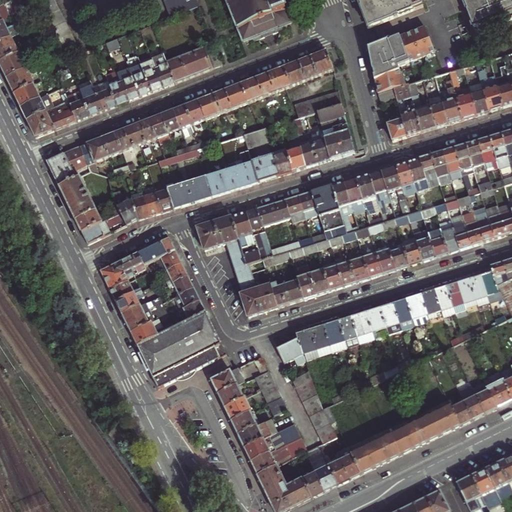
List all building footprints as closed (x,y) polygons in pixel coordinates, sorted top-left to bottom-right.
[(81,54),(54,0),(52,0),(42,4),(70,59),(81,54)] [(167,0),(163,2),(170,19),(200,8),(196,0),(167,0)] [(282,0),(227,0),(244,41),(248,40),(250,43),(256,41),(289,29),(287,25),(292,23),(282,0)] [(365,0),(358,3),(366,24),(398,14),(422,6),(425,5),(423,0),(365,0)] [(511,0),(466,0),(471,10),(472,10),(474,16),(473,16),(480,33),(511,20),(511,0)] [(5,5),(0,6),(0,24),(3,23),(4,23),(12,19),(5,5)] [(0,44),(12,38),(4,23),(3,23),(0,24),(0,44)] [(370,48),(372,63),(376,83),(379,96),(395,91),(398,90),(407,87),(399,68),(436,54),(426,27),(416,30),(404,35),(370,48)] [(12,38),(0,44),(0,63),(20,54),(12,38)] [(118,40),(106,45),(109,52),(121,47),(118,40)] [(207,72),(223,66),(217,52),(208,56),(205,49),(168,64),(176,85),(186,81),(207,72)] [(294,65),(284,69),(291,88),(334,71),(327,52),(294,65)] [(0,64),(5,75),(7,80),(27,70),(20,54),(0,63),(0,64)] [(151,56),(139,61),(141,65),(153,60),(151,56)] [(164,56),(153,60),(164,89),(171,86),(176,85),(168,64),(164,56)] [(129,69),(133,79),(141,98),(147,96),(152,94),(145,75),(141,65),(139,61),(139,59),(127,63),(129,69)] [(164,89),(153,60),(141,65),(145,75),(152,94),(156,92),(164,89)] [(477,72),(481,85),(489,113),(500,110),(504,109),(498,89),(497,87),(490,89),(487,78),(483,64),(477,66),(475,66),(477,72)] [(475,66),(463,70),(465,74),(465,75),(477,72),(475,66)] [(40,84),(32,68),(27,70),(35,86),(40,84)] [(122,84),(129,103),(137,100),(141,98),(133,79),(129,69),(118,74),(122,84)] [(249,104),(291,88),(284,69),(264,77),(241,86),(249,104)] [(27,70),(7,80),(13,90),(15,95),(34,86),(35,86),(27,70)] [(461,90),(457,77),(455,72),(449,74),(451,82),(454,89),(457,88),(458,91),(461,90)] [(505,86),(498,89),(504,109),(511,106),(511,85),(511,84),(510,77),(508,72),(502,74),(505,86)] [(108,82),(111,91),(117,107),(123,105),(129,103),(122,84),(118,74),(117,73),(106,77),(108,82)] [(497,87),(498,89),(505,86),(502,74),(494,76),(497,87)] [(497,87),(494,76),(487,78),(490,89),(497,87)] [(423,82),(426,93),(432,91),(429,80),(423,82)] [(96,93),(104,112),(111,110),(117,107),(111,91),(108,82),(94,88),(96,93)] [(422,107),(416,84),(409,86),(413,98),(415,106),(416,112),(422,134),(430,131),(437,129),(431,108),(421,110),(422,107)] [(489,113),(481,85),(469,88),(469,89),(471,95),(477,117),(486,114),(489,113)] [(37,92),(34,86),(15,95),(20,105),(22,109),(41,100),(40,98),(48,94),(45,88),(37,92)] [(206,121),(249,104),(241,86),(220,94),(198,102),(206,121)] [(404,101),(413,98),(409,86),(407,87),(398,90),(395,91),(397,98),(402,116),(403,121),(408,138),(418,135),(422,134),(416,112),(415,106),(407,108),(404,101)] [(59,91),(65,104),(69,102),(68,98),(64,88),(59,91)] [(454,89),(463,121),(472,119),(477,117),(471,95),(463,98),(461,91),(461,90),(458,91),(457,88),(454,89)] [(440,97),(442,104),(449,126),(456,123),(463,121),(454,89),(448,91),(440,94),(440,97)] [(469,89),(461,91),(463,98),(471,95),(469,89)] [(395,91),(379,96),(381,104),(397,98),(395,91)] [(340,92),(295,106),(299,120),(300,119),(306,117),(318,114),(343,106),(340,92)] [(68,98),(69,102),(77,123),(84,120),(88,119),(91,118),(85,101),(81,93),(68,98)] [(98,115),(104,112),(96,93),(92,95),(93,98),(85,101),(91,118),(98,115)] [(28,121),(55,109),(49,96),(41,100),(22,109),(27,119),(28,121)] [(431,108),(437,129),(443,127),(449,126),(442,104),(438,105),(436,98),(433,99),(432,97),(428,98),(431,108)] [(65,104),(55,109),(28,121),(34,133),(36,139),(77,123),(69,102),(65,104)] [(194,104),(186,107),(193,126),(206,121),(198,102),(194,104)] [(343,127),(323,133),(324,134),(331,162),(343,158),(355,154),(343,106),(318,114),(321,125),(341,120),(343,127)] [(181,109),(174,112),(184,138),(196,134),(193,126),(186,107),(181,109)] [(166,115),(162,117),(172,141),(173,144),(185,139),(184,138),(174,112),(166,115)] [(172,141),(162,117),(158,118),(150,121),(158,140),(160,146),(172,141)] [(319,165),(311,137),(310,133),(304,135),(300,119),(299,120),(294,121),(307,169),(314,167),(319,165)] [(322,129),(323,133),(343,127),(341,120),(321,125),(322,126),(322,129)] [(123,153),(158,140),(150,121),(134,128),(116,135),(123,153)] [(295,151),(288,153),(294,173),(301,171),(307,169),(294,121),(289,123),(292,136),(291,136),(295,151)] [(408,138),(403,121),(396,123),(388,126),(393,143),(403,140),(408,138)] [(270,143),(274,157),(280,178),(288,175),(294,173),(288,153),(280,125),(266,130),(270,143)] [(245,136),(249,149),(270,143),(266,130),(259,132),(245,136)] [(511,132),(510,133),(503,136),(511,162),(511,165),(511,132)] [(324,134),(311,137),(319,165),(326,163),(331,162),(324,134)] [(123,153),(116,135),(106,138),(102,140),(110,159),(123,153)] [(499,137),(491,139),(499,166),(501,171),(511,167),(511,165),(511,162),(503,136),(499,137)] [(479,143),(486,164),(487,170),(499,166),(491,139),(487,140),(479,143)] [(92,144),(81,148),(88,165),(89,167),(110,159),(102,140),(92,144)] [(200,145),(202,149),(215,145),(213,141),(200,145)] [(474,144),(467,147),(474,168),(486,164),(479,143),(474,144)] [(188,148),(190,153),(198,151),(202,149),(200,145),(188,148)] [(474,168),(467,147),(462,148),(455,150),(464,178),(469,192),(474,190),(469,176),(475,174),(474,168)] [(66,155),(48,163),(53,172),(60,187),(77,179),(73,172),(77,170),(88,165),(81,148),(74,151),(66,155)] [(188,148),(176,152),(178,157),(190,153),(188,148)] [(451,151),(444,154),(452,181),(453,181),(464,178),(455,150),(451,151)] [(190,153),(178,157),(166,161),(160,162),(161,167),(200,156),(198,151),(190,153)] [(242,153),(246,167),(253,165),(253,163),(249,151),(242,153)] [(164,156),(166,161),(178,157),(176,152),(164,156)] [(452,181),(444,154),(440,155),(432,157),(441,184),(441,186),(444,185),(444,183),(452,181)] [(274,157),(269,158),(267,161),(273,180),(278,178),(280,178),(274,157)] [(429,188),(441,184),(432,157),(428,159),(420,161),(429,188)] [(267,161),(269,158),(258,162),(261,163),(266,182),(270,181),(273,180),(267,161)] [(431,193),(429,188),(420,161),(417,162),(409,165),(418,194),(418,195),(421,194),(421,192),(425,191),(426,194),(431,193)] [(253,163),(253,165),(259,184),(266,182),(261,163),(258,162),(253,163)] [(238,191),(259,184),(253,165),(246,167),(238,170),(237,166),(229,168),(230,172),(207,179),(213,198),(238,191)] [(409,196),(418,194),(409,165),(404,166),(397,168),(407,200),(410,199),(409,196)] [(128,167),(115,171),(116,176),(125,173),(130,172),(128,167)] [(391,170),(382,173),(388,192),(389,194),(397,191),(401,202),(403,201),(404,204),(402,205),(406,218),(409,217),(412,216),(407,200),(397,168),(391,170)] [(370,176),(377,198),(382,213),(383,216),(387,215),(389,214),(386,206),(392,204),(389,194),(388,192),(382,173),(378,174),(370,176)] [(365,178),(357,180),(368,213),(369,217),(372,216),(382,213),(377,198),(370,176),(365,178)] [(73,214),(76,221),(97,211),(81,178),(77,179),(60,187),(65,198),(73,214)] [(194,205),(213,198),(207,179),(168,191),(174,210),(194,205)] [(368,213),(357,180),(352,182),(345,184),(352,205),(355,214),(356,216),(368,213)] [(491,183),(479,187),(480,188),(482,194),(493,191),(494,191),(491,183)] [(341,185),(334,188),(348,236),(354,234),(349,216),(355,214),(352,205),(345,184),(341,185)] [(505,187),(494,191),(493,191),(494,196),(506,192),(505,187)] [(325,190),(313,194),(320,216),(326,234),(328,242),(330,241),(343,237),(348,236),(334,188),(325,190)] [(474,190),(469,192),(471,198),(481,195),(482,194),(480,188),(474,190)] [(170,212),(174,210),(168,191),(157,195),(163,214),(170,212)] [(493,191),(482,194),(481,195),(483,200),(494,196),(493,191)] [(116,208),(123,205),(119,194),(112,196),(116,208)] [(308,196),(300,198),(307,221),(320,216),(313,194),(308,196)] [(163,214),(157,195),(145,198),(151,218),(158,216),(163,214)] [(481,195),(471,198),(470,198),(472,204),(483,200),(481,195)] [(457,196),(446,200),(447,205),(458,202),(459,202),(457,196)] [(146,219),(151,218),(145,198),(133,202),(139,221),(146,219)] [(294,200),(286,203),(291,218),(292,220),(293,225),(307,221),(300,198),(294,200)] [(458,202),(460,208),(467,206),(472,205),(472,204),(470,198),(459,202),(458,202)] [(434,203),(436,209),(446,205),(447,205),(446,200),(434,203)] [(139,221),(133,202),(133,201),(118,208),(119,209),(121,215),(128,227),(134,224),(139,221)] [(421,205),(424,212),(435,209),(436,209),(434,203),(433,201),(421,205)] [(448,211),(449,212),(460,208),(458,202),(447,205),(446,205),(448,211)] [(272,207),(259,211),(265,229),(292,220),(291,218),(286,203),(272,207)] [(499,210),(508,237),(511,235),(511,210),(511,206),(510,204),(507,205),(508,207),(502,209),(501,207),(498,208),(499,210)] [(435,209),(437,215),(448,211),(446,205),(436,209),(435,209)] [(479,246),(484,244),(476,217),(472,205),(467,206),(469,214),(463,216),(473,248),(479,246)] [(504,238),(508,237),(499,210),(498,208),(486,211),(487,214),(496,241),(504,238)] [(110,220),(120,215),(121,215),(119,209),(110,213),(112,216),(109,218),(110,220)] [(422,213),(424,220),(437,216),(437,215),(435,209),(424,212),(422,213)] [(103,224),(97,211),(76,221),(81,230),(83,233),(103,224)] [(271,251),(265,229),(259,211),(255,212),(248,215),(257,246),(259,251),(262,262),(264,262),(274,259),(271,251)] [(409,217),(411,224),(424,220),(422,213),(412,216),(409,217)] [(496,241),(487,214),(476,217),(484,244),(492,242),(496,241)] [(110,220),(113,227),(123,221),(120,215),(110,220)] [(247,250),(257,246),(248,215),(243,216),(233,219),(240,241),(248,267),(251,266),(262,262),(259,251),(248,254),(247,250)] [(372,216),(369,217),(372,228),(382,225),(386,224),(384,218),(374,221),(372,216)] [(473,248),(463,216),(451,220),(452,222),(461,252),(467,250),(473,248)] [(395,221),(398,228),(411,224),(409,217),(406,218),(397,220),(395,221)] [(205,252),(212,250),(221,247),(228,245),(240,241),(233,219),(198,230),(205,252)] [(382,225),(384,232),(398,228),(395,221),(389,223),(386,224),(382,225)] [(89,246),(111,235),(105,222),(103,224),(83,233),(87,243),(89,246)] [(442,232),(450,255),(457,253),(461,252),(452,222),(440,225),(442,232)] [(382,225),(372,228),(369,229),(371,236),(384,232),(382,225)] [(369,229),(360,232),(356,233),(358,240),(371,236),(369,229)] [(437,259),(429,236),(428,232),(415,236),(416,240),(423,264),(431,261),(437,259)] [(446,257),(450,255),(442,232),(429,236),(437,259),(446,257)] [(343,237),(345,244),(358,240),(356,233),(354,234),(348,236),(343,237)] [(314,246),(317,245),(328,242),(326,234),(312,239),(314,246)] [(343,237),(330,241),(332,248),(345,244),(343,237)] [(312,239),(299,243),(301,250),(304,249),(314,246),(312,239)] [(171,240),(140,255),(144,265),(146,267),(157,262),(177,252),(173,245),(171,240)] [(423,264),(416,240),(414,241),(415,244),(413,245),(414,247),(405,250),(410,268),(417,265),(423,264)] [(244,295),(242,296),(249,319),(258,316),(265,314),(275,310),(279,309),(272,287),(259,291),(251,266),(248,267),(240,241),(228,245),(231,253),(234,263),(240,283),(243,290),(244,295)] [(317,245),(319,252),(332,248),(330,241),(328,242),(317,245)] [(299,243),(271,251),(274,259),(290,254),(301,250),(299,243)] [(304,249),(306,256),(319,252),(317,245),(314,246),(304,249)] [(403,245),(393,249),(394,251),(391,252),(391,254),(405,250),(403,245)] [(391,274),(397,272),(391,254),(391,252),(390,249),(389,246),(386,247),(387,250),(384,250),(385,253),(377,255),(384,276),(391,274)] [(301,250),(290,254),(292,261),(306,256),(304,249),(301,250)] [(405,250),(391,254),(397,272),(405,269),(410,268),(405,250)] [(177,252),(157,262),(158,264),(163,262),(168,272),(183,265),(180,259),(177,252)] [(264,262),(266,269),(292,261),(290,254),(274,259),(264,262)] [(125,262),(112,268),(117,278),(132,271),(133,273),(136,272),(135,269),(144,265),(140,255),(125,262)] [(384,276),(377,255),(364,260),(371,280),(380,277),(384,276)] [(371,280),(364,260),(351,264),(358,284),(365,282),(371,280)] [(158,264),(163,274),(168,272),(163,262),(158,264)] [(351,264),(338,268),(345,288),(354,286),(358,284),(351,264)] [(494,274),(498,287),(509,281),(504,264),(500,266),(492,268),(494,274)] [(168,284),(169,286),(189,277),(187,272),(183,265),(168,272),(173,282),(168,284)] [(318,297),(310,271),(309,266),(298,269),(302,278),(298,279),(299,282),(305,301),(312,299),(318,297)] [(117,278),(112,268),(102,273),(108,286),(111,292),(128,284),(125,277),(133,273),(132,271),(117,278)] [(345,288),(338,268),(325,272),(332,293),(340,290),(345,288)] [(326,294),(332,293),(325,272),(314,275),(313,271),(310,271),(318,297),(326,294)] [(163,274),(168,284),(173,282),(168,272),(163,274)] [(500,294),(498,287),(494,274),(491,275),(482,278),(488,298),(500,294)] [(189,277),(169,286),(170,289),(175,287),(180,297),(195,289),(192,284),(189,277)] [(488,298),(482,278),(478,279),(470,281),(477,301),(488,298)] [(467,282),(459,285),(465,305),(477,301),(470,281),(467,282)] [(509,281),(498,287),(501,293),(511,288),(511,283),(511,281),(509,281)] [(278,285),(272,287),(279,309),(292,305),(305,301),(299,282),(279,289),(278,285)] [(128,284),(111,292),(115,300),(117,304),(141,293),(138,287),(135,289),(136,291),(133,293),(128,284)] [(455,286),(447,288),(454,308),(465,305),(459,285),(455,286)] [(442,290),(436,292),(442,312),(454,308),(447,288),(442,290)] [(511,288),(501,293),(504,300),(511,295),(511,288)] [(195,289),(180,297),(185,306),(180,309),(181,311),(201,302),(198,296),(195,289)] [(422,296),(428,316),(437,313),(442,312),(436,292),(434,293),(431,293),(422,296)] [(121,312),(123,316),(140,308),(137,301),(143,298),(141,293),(117,304),(121,312)] [(500,294),(488,298),(490,304),(502,300),(500,294)] [(416,298),(407,301),(414,321),(415,320),(428,316),(422,296),(416,298)] [(175,299),(180,309),(185,306),(180,297),(175,299)] [(477,301),(478,306),(479,308),(490,304),(488,298),(477,301)] [(414,321),(407,301),(403,303),(394,305),(401,325),(414,321)] [(465,305),(467,310),(478,306),(477,301),(465,305)] [(201,302),(181,311),(178,313),(179,315),(184,313),(189,323),(207,314),(204,309),(201,302)] [(390,307),(381,310),(387,329),(401,325),(394,305),(390,307)] [(454,308),(455,314),(467,311),(467,310),(465,305),(454,308)] [(129,328),(132,335),(155,324),(152,319),(147,322),(140,308),(123,316),(129,328)] [(454,308),(442,312),(444,318),(455,314),(454,308)] [(375,311),(367,314),(373,334),(387,329),(381,310),(375,311)] [(167,386),(228,357),(207,314),(189,323),(175,330),(139,348),(159,390),(167,386)] [(352,319),(358,338),(360,338),(373,334),(367,314),(361,316),(352,319)] [(414,321),(415,327),(430,322),(429,320),(428,316),(415,320),(414,321)] [(496,321),(497,327),(507,322),(505,317),(496,321)] [(347,320),(339,323),(345,342),(358,338),(352,319),(347,320)] [(401,325),(403,331),(415,327),(414,321),(401,325)] [(497,327),(496,321),(485,327),(486,332),(497,327)] [(345,342),(339,323),(334,324),(325,327),(331,347),(345,342)] [(155,324),(132,335),(136,343),(139,348),(175,330),(173,324),(158,332),(155,324)] [(387,329),(389,336),(403,331),(401,325),(387,329)] [(320,329),(312,331),(318,351),(331,347),(325,327),(320,329)] [(474,333),(476,337),(481,335),(486,332),(485,327),(474,332),(474,333)] [(318,351),(312,331),(307,333),(297,336),(299,340),(303,356),(318,351)] [(464,343),(476,337),(474,333),(474,332),(463,337),(464,343)] [(358,338),(360,344),(375,339),(373,334),(360,338),(358,338)] [(464,343),(463,337),(462,336),(451,341),(453,348),(464,343)] [(345,342),(347,348),(360,344),(358,338),(345,342)] [(278,350),(285,365),(292,361),(303,356),(299,340),(283,348),(278,350)] [(345,342),(331,347),(332,353),(347,348),(345,342)] [(331,347),(318,351),(320,357),(332,353),(331,347)] [(303,356),(305,362),(320,357),(318,351),(303,356)] [(303,356),(292,361),(294,367),(305,362),(303,356)] [(261,376),(269,372),(262,358),(254,362),(261,376)] [(215,387),(219,396),(238,387),(245,384),(238,370),(235,371),(213,382),(215,387)] [(259,393),(275,385),(269,372),(261,376),(253,380),(259,393)] [(309,373),(293,381),(296,388),(312,380),(309,373)] [(507,405),(511,402),(511,398),(505,384),(500,373),(484,381),(485,384),(498,410),(507,405)] [(296,388),(300,395),(315,388),(312,380),(296,388)] [(465,404),(473,422),(481,418),(486,416),(473,390),(470,384),(467,386),(469,390),(460,395),(465,404)] [(485,384),(473,390),(486,416),(493,412),(498,410),(485,384)] [(259,393),(263,400),(279,392),(275,385),(259,393)] [(238,387),(219,396),(223,404),(226,409),(245,400),(238,387)] [(300,395),(303,403),(318,395),(315,388),(300,395)] [(279,392),(263,400),(266,407),(268,406),(282,399),(279,392)] [(318,395),(303,403),(307,410),(321,403),(318,395)] [(275,419),(288,412),(282,399),(268,406),(275,419)] [(232,423),(251,414),(253,413),(246,400),(245,400),(226,409),(227,413),(231,421),(232,423)] [(307,410),(310,417),(324,411),(321,403),(307,410)] [(468,424),(473,422),(465,404),(452,410),(461,428),(468,424)] [(454,431),(461,428),(452,410),(451,407),(431,417),(441,437),(454,431)] [(328,418),(314,425),(317,431),(331,425),(332,426),(337,424),(330,408),(324,411),(328,418)] [(324,411),(310,417),(314,425),(328,418),(324,411)] [(253,413),(251,414),(258,427),(260,426),(254,413),(253,413)] [(234,427),(239,436),(258,427),(251,414),(232,423),(234,427)] [(432,442),(441,437),(431,417),(411,427),(421,447),(432,442)] [(245,450),(278,434),(271,421),(260,426),(258,427),(239,436),(242,442),(245,450)] [(331,425),(317,431),(320,438),(334,431),(332,426),(331,425)] [(252,463),(301,439),(295,426),(278,434),(245,450),(249,457),(252,463)] [(421,447),(411,427),(392,436),(402,457),(412,451),(421,447)] [(324,445),(331,441),(337,438),(334,431),(320,438),(324,445)] [(402,457),(392,436),(372,446),(382,466),(394,461),(402,457)] [(259,477),(278,468),(294,460),(306,454),(308,453),(301,439),(252,463),(255,470),(257,474),(259,477)] [(372,471),(382,466),(372,446),(352,456),(362,476),(372,471)] [(333,490),(339,487),(329,468),(319,447),(308,453),(306,454),(316,474),(326,494),(333,490)] [(341,462),(351,482),(357,478),(362,476),(352,456),(349,448),(337,454),(341,462)] [(504,463),(499,465),(509,485),(511,483),(511,459),(510,460),(504,463)] [(329,468),(339,487),(346,484),(351,482),(341,462),(329,468)] [(511,491),(509,485),(499,465),(495,468),(486,472),(500,501),(511,495),(511,491)] [(288,488),(278,468),(259,477),(264,487),(269,498),(275,511),(288,511),(290,511),(300,507),(313,500),(304,480),(288,488)] [(487,507),(500,501),(486,472),(478,476),(473,479),(483,498),(487,507)] [(304,480),(313,500),(320,497),(326,494),(316,474),(304,480)] [(483,498),(473,479),(469,480),(462,484),(458,486),(466,502),(470,511),(481,511),(480,510),(487,507),(483,498)] [(428,500),(433,511),(450,511),(441,493),(435,496),(428,500)] [(423,502),(414,507),(416,511),(433,511),(428,500),(423,502)]
